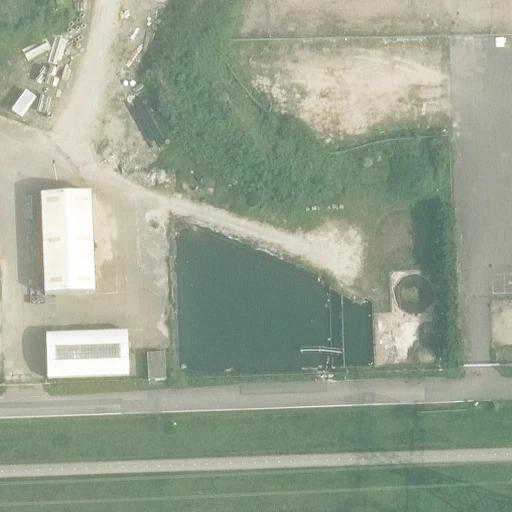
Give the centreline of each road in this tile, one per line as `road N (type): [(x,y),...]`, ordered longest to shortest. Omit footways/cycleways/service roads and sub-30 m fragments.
road 1 (unclassified): [(511,390),(0,408)]
road 2 (unknown): [(0,179),(15,197),(22,407)]
